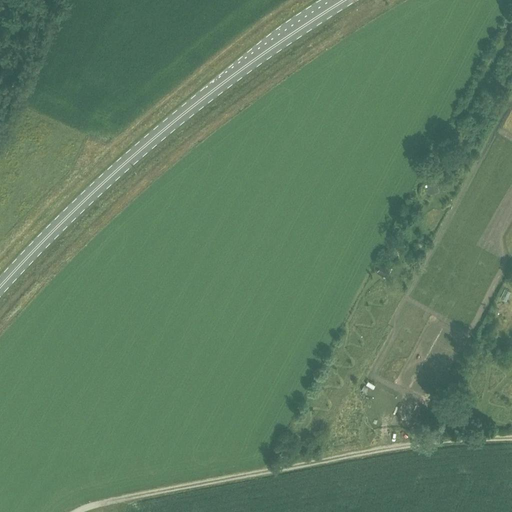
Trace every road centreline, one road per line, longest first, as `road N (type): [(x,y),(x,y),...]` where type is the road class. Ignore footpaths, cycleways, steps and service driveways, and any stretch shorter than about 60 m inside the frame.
road 1 (primary): [(344,0),(175,119),(0,287)]
road 2 (track): [(75,511),(357,453),(511,438)]
